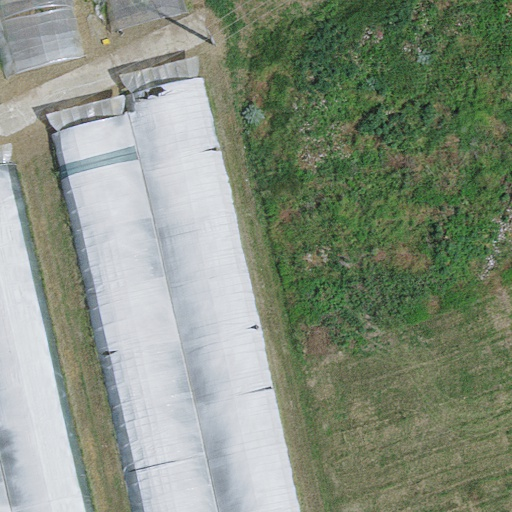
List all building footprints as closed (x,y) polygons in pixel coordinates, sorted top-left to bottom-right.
[(0,0),(0,68),(2,80),(86,65),(74,0),(0,0)] [(112,0),(113,20),(189,18),(188,0),(112,0)] [(302,511),(204,78),(127,95),(132,117),(221,511),(302,511)] [(138,511),(221,511),(132,117),(53,135),(138,511)] [(0,453),(13,511),(95,511),(17,163),(0,167),(0,453)] [(0,511),(13,511),(0,453),(0,511)]
